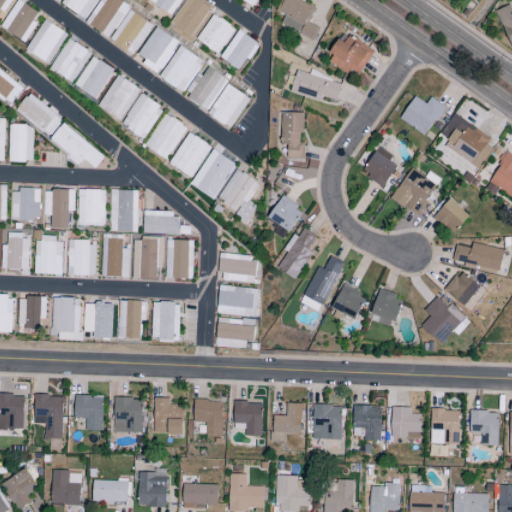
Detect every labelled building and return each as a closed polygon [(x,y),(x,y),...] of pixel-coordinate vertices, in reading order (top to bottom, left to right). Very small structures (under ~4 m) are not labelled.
[(0,0),(0,14),(8,0),(0,0)] [(37,13),(17,0),(0,26),(0,27),(23,43),(36,24),(32,21),(37,13)] [(84,19),(96,0),(63,0),(61,4),(84,19)] [(100,0),(85,23),(107,38),(129,7),(118,0),(100,0)] [(170,16),(181,0),(148,0),(148,1),(170,16)] [(209,7),(197,0),(184,0),(170,26),(191,38),(209,7)] [(296,0),(286,0),(280,13),(305,26),(300,34),(314,42),(321,29),(309,22),(316,10),(296,0)] [(511,10),(510,5),(496,11),(511,49),(511,48),(511,10)] [(132,55),(152,26),(129,10),(109,40),(132,55)] [(235,30),(213,14),(195,39),(217,55),(235,30)] [(67,34),(44,20),(24,50),(47,65),(67,34)] [(135,58),(158,73),(178,43),(156,27),(135,58)] [(219,58),(239,71),(258,44),(238,30),(219,58)] [(329,53),(334,56),(330,62),(348,75),(352,69),(359,74),(374,53),(369,49),(367,52),(361,48),(362,46),(356,42),(352,48),(339,38),(329,53)] [(50,72),(73,83),(89,51),(65,39),(50,72)] [(202,62),(179,46),(158,77),(182,93),(202,62)] [(112,68),(90,57),(74,88),(97,99),(112,68)] [(184,96),(205,112),(227,81),(208,67),(201,77),(198,75),(184,96)] [(0,99),(2,101),(16,84),(0,70),(0,99)] [(298,71),(291,93),(322,102),(324,97),(338,101),(342,85),(298,71)] [(119,121),(139,90),(117,75),(97,107),(119,121)] [(229,129),(249,100),(227,84),(207,114),(229,129)] [(51,135),(61,116),(26,95),(15,113),(51,135)] [(163,110),(141,95),(120,125),(142,140),(163,110)] [(432,99),(446,109),(437,122),(435,121),(424,136),(400,119),(416,97),(427,105),(432,99)] [(282,113),(281,145),(289,145),(288,159),(304,159),(305,143),(300,143),(301,134),(305,134),(305,113),(282,113)] [(186,128),(164,114),(144,147),(166,161),(186,128)] [(48,142),(79,165),(83,160),(95,169),(105,155),(61,124),(48,142)] [(33,126),(9,125),(8,162),(32,162),(33,126)] [(448,140),(475,161),(490,140),(470,125),(462,135),(456,130),(448,140)] [(190,179),(211,147),(189,133),(168,164),(190,179)] [(235,164),(213,150),(189,185),(212,200),(235,164)] [(364,171),(377,152),(397,166),(382,188),(368,178),(370,175),(364,171)] [(511,154),(508,152),(499,165),(501,167),(490,183),(511,198),(511,154)] [(249,201),(259,184),(236,169),(216,201),(248,221),(257,207),(249,201)] [(397,190),(412,169),(436,186),(425,201),(427,203),(419,215),(403,205),(408,198),(397,190)] [(11,220),(39,221),(40,190),(11,189),(11,220)] [(74,211),(74,191),(44,190),(43,216),(51,216),(50,229),(67,229),(68,211),(74,211)] [(77,226),(104,227),(105,191),(78,190),(77,226)] [(138,191),(110,190),(108,231),(136,232),(138,191)] [(283,196),(268,218),(290,232),(302,214),(297,210),(299,207),(283,196)] [(451,199),(470,217),(451,236),(433,219),(451,199)] [(142,233),(178,234),(179,213),(143,212),(142,233)] [(277,269),(304,229),(317,237),(309,250),(314,253),(295,281),(277,269)] [(1,270),(29,271),(30,239),(22,239),(22,234),(7,233),(7,245),(2,245),(1,270)] [(128,278),(129,250),(122,250),(122,236),(102,235),(101,277),(128,278)] [(62,242),(55,242),(55,238),(35,238),(34,274),(62,275),(62,242)] [(156,280),(156,268),(162,268),(162,238),(132,238),(131,279),(156,280)] [(165,279),(192,279),(193,241),(166,240),(165,279)] [(68,241),(67,275),(94,276),(95,242),(68,241)] [(454,261),(499,272),(505,250),(473,243),(472,249),(457,246),(454,261)] [(218,275),(235,276),(235,275),(255,277),(257,262),(245,261),(245,258),(220,255),(218,275)] [(319,267),(324,270),(331,257),(345,264),(323,306),(303,296),(319,267)] [(444,291),(456,276),(459,279),(464,272),(481,286),(465,307),(444,291)] [(332,308),(345,285),(362,293),(359,297),(366,301),(356,320),(332,308)] [(216,313),(255,317),(258,290),(219,286),(216,313)] [(380,290),(372,314),(396,323),(403,302),(396,299),(397,295),(380,290)] [(0,332),(11,333),(12,296),(0,295),(0,332)] [(39,328),(40,319),(45,319),(46,298),(18,297),(18,328),(39,328)] [(422,326),(431,317),(425,311),(438,297),(449,308),(447,310),(461,323),(440,344),(422,326)] [(78,334),(79,299),(52,298),(51,333),(78,334)] [(118,301),(117,339),(139,339),(140,321),(145,321),(146,302),(118,301)] [(180,303),(152,302),(150,341),(178,342),(180,303)] [(112,304),(84,303),(83,332),(93,332),(93,338),(111,339),(112,304)] [(254,320),(217,319),(216,347),(246,348),(246,342),(254,342),(254,320)] [(0,394),(0,430),(24,431),(25,398),(14,398),(14,395),(0,394)] [(35,395),(49,395),(49,397),(63,398),(62,440),(46,439),(47,418),(35,417),(35,395)] [(76,396),(75,418),(87,418),(86,431),(103,432),(104,406),(102,406),(102,399),(93,399),(93,396),(76,396)] [(115,398),(115,433),(142,434),(143,401),(133,401),(133,398),(115,398)] [(155,398),(153,433),(168,433),(168,435),(183,435),(184,406),(170,406),(170,399),(155,398)] [(195,400),(195,422),(223,423),(223,403),(208,403),(208,400),(195,400)] [(235,402),(234,424),(246,424),(246,437),(261,438),(262,405),(248,405),(248,402),(235,402)] [(274,416),(274,433),(271,433),(271,443),(286,443),(286,434),(302,435),(304,404),(287,403),(286,417),(274,416)] [(314,405),(313,441),(341,442),(342,409),(332,408),(332,406),(314,405)] [(354,406),(372,406),(371,409),(382,409),(380,442),(365,441),(365,430),(353,429),(354,406)] [(393,408),(391,438),(408,439),(408,432),(420,433),(421,415),(411,415),(411,408),(393,408)] [(432,409),(445,410),(445,412),(460,412),(459,446),(431,445),(432,409)] [(471,411),(470,434),(482,434),(482,446),(497,446),(498,414),(489,414),(489,411),(471,411)] [(1,485),(26,469),(39,489),(30,495),(34,501),(18,511),(1,485)] [(53,470),(52,503),(67,503),(67,506),(81,507),(81,484),(70,483),(70,471),(53,470)] [(139,473),(138,506),(148,506),(147,508),(167,509),(168,479),(155,478),(155,473),(139,473)] [(230,474),(229,511),(249,511),(249,508),(264,509),(265,487),(247,487),(247,475),(230,474)] [(338,480),(338,493),(325,493),(324,511),(353,511),(354,481),(338,480)] [(94,481),(94,501),(129,502),(129,482),(94,481)] [(281,482),(280,511),(299,511),(300,507),(310,508),(310,490),(297,489),(297,483),(281,482)] [(371,487),(370,511),(386,511),(399,511),(400,486),(390,485),(390,483),(385,483),(385,487),(371,487)] [(184,485),(183,509),(196,509),(196,505),(218,506),(219,486),(184,485)] [(511,511),(511,486),(500,486),(498,511),(511,511)] [(410,493),(409,511),(445,511),(445,494),(410,493)] [(453,511),(454,493),(489,494),(488,511),(453,511)] [(0,511),(0,495),(9,510),(5,511),(0,511)]
